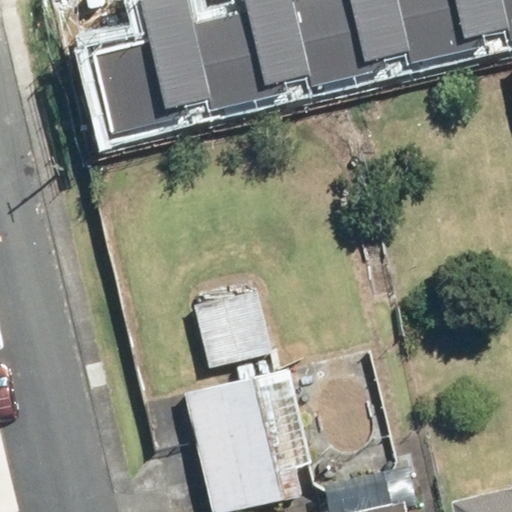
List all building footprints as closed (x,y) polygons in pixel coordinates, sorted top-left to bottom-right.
[(92,50),(110,134),(215,112),(198,31),(191,0),(151,0),(135,4),(142,39),(92,50)] [(198,31),(215,112),(321,87),(300,1),(300,0),(242,0),(247,19),(198,31)] [(303,0),(300,1),(321,87),(421,64),(406,0),(303,0)] [(406,0),(421,64),(511,41),(511,38),(503,0),(406,0)] [(511,0),(503,0),(511,38),(511,0)] [(275,351),(262,285),(202,297),(215,363),(275,351)] [(192,394),(222,511),(289,494),(260,377),(192,394)] [(511,511),(511,485),(460,498),(463,511),(511,511)] [(415,511),(413,502),(370,511),(415,511)]
